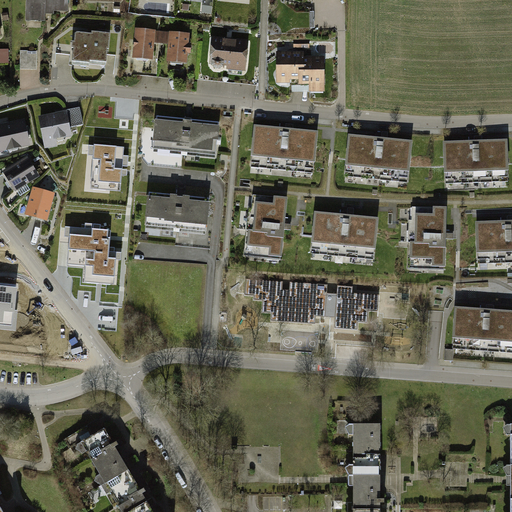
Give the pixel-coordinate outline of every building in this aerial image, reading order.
[(72,0),(28,0),(27,18),(50,19),(50,11),(71,12),(72,0)] [(213,7),(203,6),(203,14),(212,15),(213,7)] [(190,36),(136,29),(132,60),(153,62),(156,44),(169,46),(167,63),(187,65),(188,55),(191,55),(192,45),(189,45),(190,36)] [(85,35),(75,34),(72,64),(88,65),(88,62),(108,64),(111,34),(97,33),(91,32),(91,36),(85,35)] [(249,41),(213,38),(210,66),(212,66),(215,70),(221,71),(224,68),(224,67),(227,67),(227,70),(246,72),(249,41)] [(310,40),(294,40),(294,50),(310,50),(310,40)] [(21,51),(21,69),(36,70),(37,52),(21,51)] [(286,52),(277,52),(277,83),(300,83),(300,86),(310,86),(310,92),(325,92),(325,57),(315,58),(305,58),(305,52),(286,52)] [(81,111),(39,118),(44,143),(74,138),(72,128),(84,126),(81,111)] [(222,121),(161,117),(159,148),(220,153),(222,121)] [(25,119),(0,123),(0,149),(30,143),(25,119)] [(317,132),(253,126),(250,156),(314,163),(317,132)] [(411,141),(347,134),(344,166),(408,172),(411,141)] [(508,137),(444,139),(445,171),(509,169),(508,137)] [(124,149),(95,147),(92,184),(122,186),(123,168),(128,169),(129,158),(123,158),(124,149)] [(37,178),(26,161),(6,174),(17,191),(37,178)] [(54,195),(35,190),(27,215),(46,221),(54,195)] [(280,258),(286,197),(252,194),(251,206),(249,207),(244,254),(280,258)] [(213,200),(151,195),(149,224),(210,229),(213,200)] [(445,268),(447,207),(412,206),(412,219),(409,219),(408,268),(445,268)] [(377,217),(316,211),(312,247),(320,248),(319,253),(365,258),(366,252),(373,253),(377,217)] [(511,218),(476,220),(478,264),(511,262),(511,218)] [(85,230),(72,229),(69,267),(87,268),(86,285),(115,287),(117,263),(122,263),(122,255),(110,254),(112,231),(101,230),(101,226),(86,224),(85,230)] [(282,290),(283,282),(246,279),(245,294),(254,294),(254,298),(263,299),(262,312),(270,312),(270,320),(316,323),(316,314),(336,316),(336,327),(357,329),(358,320),(367,321),(368,311),(377,311),(378,295),(351,294),(351,287),(338,286),(338,294),(326,293),(327,286),(291,283),(291,290),(282,290)] [(0,330),(15,332),(20,288),(3,286),(3,283),(0,282),(0,330)] [(511,309),(455,305),(453,336),(511,340),(511,309)] [(380,511),(380,422),(347,422),(347,479),(347,511),(380,511)] [(511,511),(511,422),(511,423),(507,423),(504,426),(507,433),(511,433),(511,463),(507,464),(503,466),(507,474),(507,484),(511,484),(511,511)] [(113,445),(103,428),(76,444),(77,445),(75,448),(82,453),(85,451),(99,474),(95,476),(95,477),(93,480),(100,485),(106,494),(110,492),(121,511),(152,511),(140,491),(113,445)]
